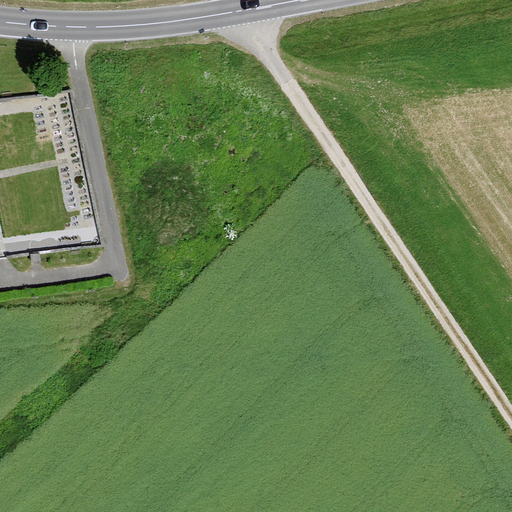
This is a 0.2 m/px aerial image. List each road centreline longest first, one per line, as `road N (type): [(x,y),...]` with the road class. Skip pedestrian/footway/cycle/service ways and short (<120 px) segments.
road 1 (track): [(511,422),(254,35),(246,9)]
road 2 (secondary): [(0,22),(125,26),(246,9)]
